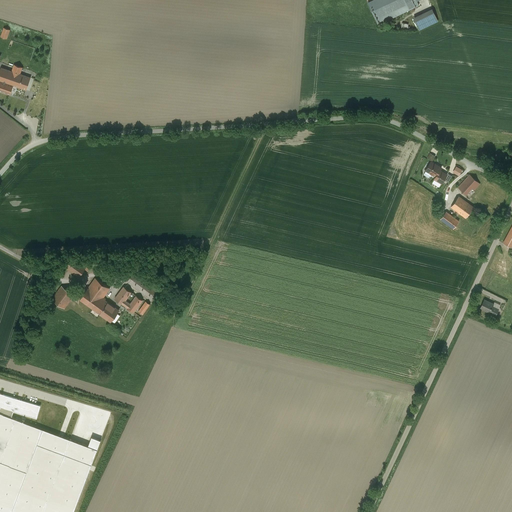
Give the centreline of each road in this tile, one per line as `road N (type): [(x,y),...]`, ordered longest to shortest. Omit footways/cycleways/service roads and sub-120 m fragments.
road 1 (unclassified): [(0,173),(22,150),(62,136),(359,119),(396,124),(478,169)]
road 2 (unclassified): [(369,511),(511,210)]
road 3 (track): [(266,125),(172,326)]
